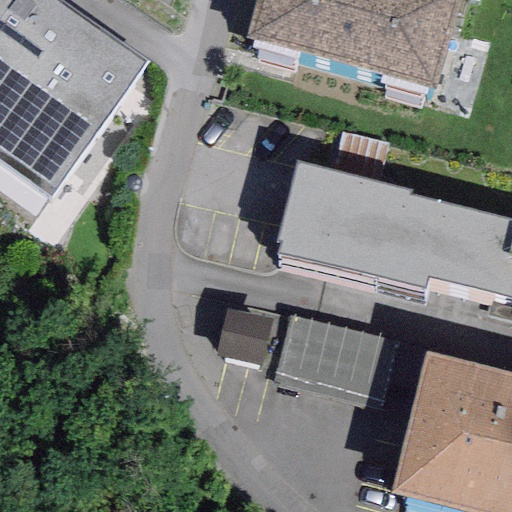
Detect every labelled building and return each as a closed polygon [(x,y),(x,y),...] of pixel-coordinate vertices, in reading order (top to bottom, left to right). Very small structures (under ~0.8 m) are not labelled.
[(158,82),(39,0),(0,0),(0,168),(66,214),(158,82)] [(481,19),(408,0),(288,0),(266,66),(454,113),(481,19)] [(511,289),(506,288),(511,260),(511,252),(301,205),(282,289),(511,340),(511,289)] [(240,314),(230,362),(273,372),(283,324),(240,314)] [(394,344),(286,321),(272,389),(379,412),(394,344)] [(390,504),(421,511),(511,511),(511,391),(425,369),(390,504)]
